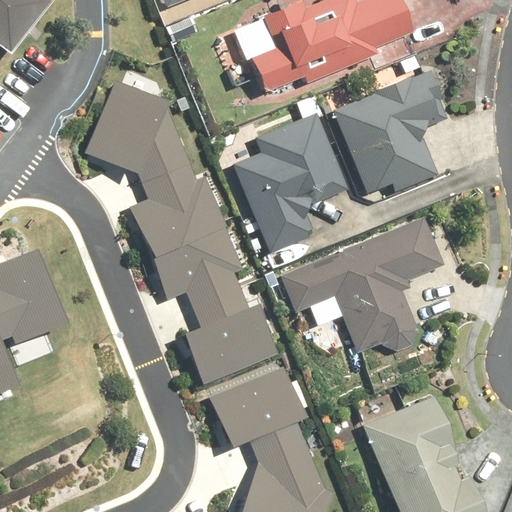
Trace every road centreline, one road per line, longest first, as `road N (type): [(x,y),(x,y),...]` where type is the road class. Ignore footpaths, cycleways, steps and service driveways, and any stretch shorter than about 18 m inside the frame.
road 1 (residential): [(15,160),(61,183),(88,209),(174,432),(170,486),(146,511)]
road 2 (residential): [(87,0),(86,64),(15,160)]
